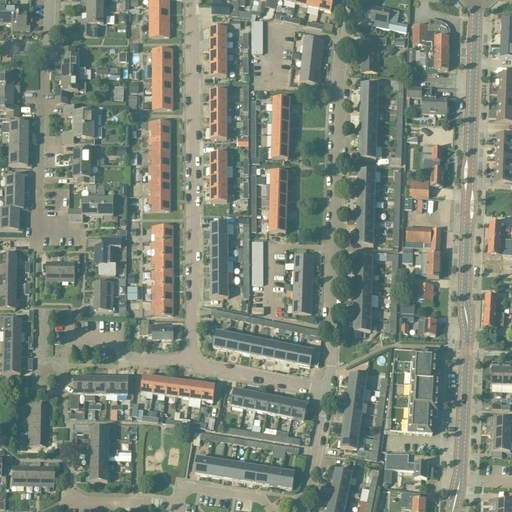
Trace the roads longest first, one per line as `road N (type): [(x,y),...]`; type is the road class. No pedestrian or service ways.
road 1 (tertiary): [(459,482),(475,0)]
road 2 (residential): [(326,394),(335,92),(348,0)]
road 3 (residential): [(190,366),(189,0)]
road 4 (residential): [(81,232),(37,231),(40,48)]
road 5 (residential): [(326,394),(190,366)]
road 6 (residential): [(190,366),(123,355),(115,338),(69,338)]
road 7 (residential): [(302,511),(326,394)]
